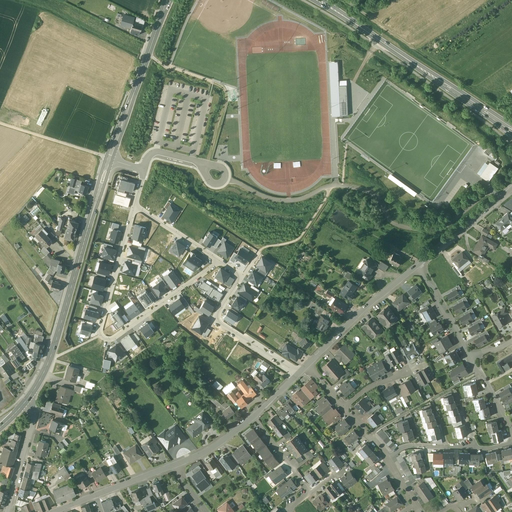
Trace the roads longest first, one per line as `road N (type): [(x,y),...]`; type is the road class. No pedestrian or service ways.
road 1 (residential): [(134,206),(102,338),(219,260)]
road 2 (primary): [(25,401),(48,361),(108,157)]
road 3 (primary): [(511,129),(370,34)]
road 4 (primary): [(108,157),(166,0)]
road 5 (residential): [(417,264),(307,363)]
road 6 (residential): [(297,373),(218,322),(240,280)]
road 7 (residential): [(177,463),(54,511)]
road 8 (residential): [(386,456),(405,445),(511,444)]
road 9 (residential): [(511,188),(417,264)]
